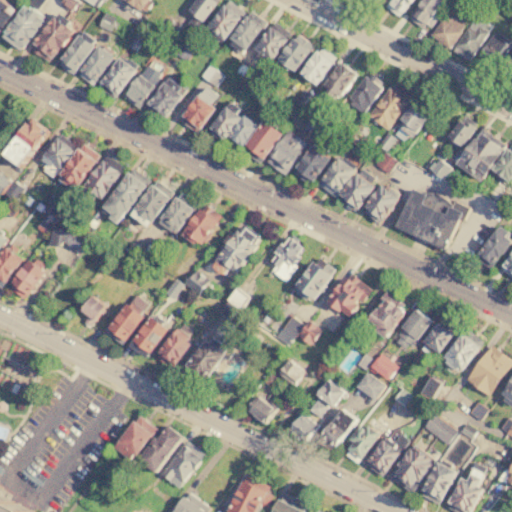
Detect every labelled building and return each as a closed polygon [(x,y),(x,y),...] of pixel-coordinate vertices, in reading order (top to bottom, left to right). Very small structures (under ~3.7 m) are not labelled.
[(0,0),(2,0),(14,9),(0,27),(0,0)] [(62,2),(63,0),(80,0),(72,10),(62,2)] [(125,0),(146,0),(140,10),(125,0)] [(195,0),(218,0),(194,30),(186,24),(193,16),(187,11),(195,0)] [(226,0),(228,0),(244,13),(222,41),(205,28),(226,0)] [(410,0),(398,17),(383,6),(387,0),(410,0)] [(441,0),(424,24),(411,14),(421,0),(441,0)] [(1,35),(26,3),(45,17),(20,50),(1,35)] [(449,48),(430,35),(450,7),(469,21),(449,48)] [(250,10),(265,21),(242,51),(227,40),(250,10)] [(27,48),(55,11),(75,26),(46,63),(27,48)] [(98,25),(103,12),(128,23),(122,36),(98,25)] [(451,50),(479,14),(494,25),(466,61),(451,50)] [(159,29),(169,17),(176,23),(167,35),(159,29)] [(169,34),(179,21),(185,26),(175,38),(169,34)] [(272,21),(290,35),(271,61),(253,47),(272,21)] [(57,62),(82,29),(96,40),(71,73),(57,62)] [(127,43),(137,31),(144,36),(134,49),(127,43)] [(294,33),(312,47),(294,70),(276,56),(294,33)] [(479,52),(494,33),(511,47),(497,66),(479,52)] [(77,73),(101,41),(116,53),(92,84),(77,73)] [(175,52),(183,42),(194,50),(186,61),(175,52)] [(318,46),(336,60),(316,85),(299,71),(318,46)] [(96,85),(120,54),(137,67),(114,98),(96,85)] [(511,78),(501,70),(511,55),(511,78)] [(230,68),(236,59),(249,68),(242,77),(230,68)] [(339,61),(356,73),(338,97),(321,84),(339,61)] [(123,95),(148,62),(163,74),(138,106),(123,95)] [(200,76),(209,64),(223,75),(214,86),(200,76)] [(367,71),(385,84),(363,112),(346,99),(367,71)] [(144,108),(168,77),(185,90),(161,121),(144,108)] [(391,83),(410,98),(387,128),(367,113),(391,83)] [(177,119),(203,84),(221,97),(194,132),(177,119)] [(293,101),(303,88),(314,96),(304,110),(293,101)] [(415,96),(433,109),(413,135),(395,122),(415,96)] [(229,100),(244,111),(224,137),(209,126),(229,100)] [(336,111),(341,104),(352,112),(347,119),(336,111)] [(258,123),(240,146),(226,135),(243,112),(258,123)] [(302,129),(309,115),(325,122),(318,136),(302,129)] [(475,128),(461,147),(447,137),(461,118),(475,128)] [(22,166),(6,154),(33,119),(49,131),(22,166)] [(281,133),(258,162),(241,149),(264,120),(281,133)] [(358,133),(363,126),(369,131),(364,138),(358,133)] [(506,146),(484,175),(459,157),(481,127),(506,146)] [(307,144),(283,174),(264,160),(288,129),(307,144)] [(377,145),(387,132),(396,138),(385,152),(377,145)] [(71,148),(55,170),(38,157),(55,135),(71,148)] [(309,184),(291,170),(316,137),(334,151),(309,184)] [(98,154),(71,189),(56,178),(83,142),(98,154)] [(511,143),(511,176),(509,181),(492,169),(511,143)] [(383,151),(396,161),(387,173),(374,163),(383,151)] [(335,197),(317,183),(340,152),(358,166),(335,197)] [(123,168),(99,199),(82,186),(106,155),(123,168)] [(439,159),(451,168),(443,178),(431,170),(439,159)] [(355,211),(337,197),(360,167),(378,181),(355,211)] [(147,183),(115,223),(98,210),(130,170),(147,183)] [(0,172),(11,181),(0,194),(0,172)] [(172,191),(144,227),(127,214),(155,178),(172,191)] [(6,193),(15,181),(25,189),(16,201),(6,193)] [(377,224),(360,210),(382,181),(399,194),(377,224)] [(198,202),(171,237),(154,224),(181,189),(198,202)] [(396,227),(416,236),(419,240),(422,242),(428,242),(445,249),(460,217),(465,219),(471,208),(455,201),(453,205),(447,199),(443,195),(436,193),(431,193),(427,193),(425,195),(413,189),(396,227)] [(26,195),(33,201),(28,208),(20,203),(26,195)] [(9,216),(1,210),(11,198),(19,204),(9,216)] [(55,222),(44,214),(55,199),(66,207),(55,222)] [(200,248),(180,233),(203,203),(222,218),(200,248)] [(38,225),(46,215),(55,222),(47,231),(38,225)] [(243,225),(258,236),(252,244),(255,246),(234,274),(228,269),(222,276),(209,266),(225,244),(221,241),(229,231),(233,234),(236,230),(238,232),(243,225)] [(499,226),(511,235),(511,239),(490,268),(475,257),(499,226)] [(49,244),(52,227),(66,230),(82,242),(76,251),(63,241),(59,246),(49,246),(49,244)] [(0,232),(8,239),(0,249),(0,232)] [(288,237),(302,248),(297,254),(300,256),(293,265),(295,267),(285,281),(273,271),(277,266),(270,261),(276,254),(273,251),(280,243),(282,245),(288,237)] [(0,257),(8,247),(23,259),(0,289),(0,257)] [(511,250),(511,272),(501,264),(511,250)] [(335,269),(311,303),(292,288),(316,255),(335,269)] [(8,289),(29,261),(45,273),(23,301),(8,289)] [(197,294),(184,284),(196,269),(209,279),(197,294)] [(371,289),(350,319),(326,301),(347,272),(371,289)] [(240,311),(228,302),(226,300),(236,287),(250,298),(240,311)] [(91,296),(105,309),(90,326),(84,321),(87,317),(79,309),(91,296)] [(404,310),(384,338),(364,324),(385,296),(404,310)] [(218,314),(228,302),(240,311),(230,323),(218,314)] [(142,317),(121,345),(104,332),(125,304),(142,317)] [(430,320),(408,350),(393,339),(414,309),(430,320)] [(144,358),(128,345),(149,316),(166,329),(144,358)] [(291,316),(303,325),(293,337),(282,328),(291,316)] [(455,329),(438,353),(422,341),(439,318),(455,329)] [(309,345),(297,335),(308,321),(320,331),(309,345)] [(483,341),(460,373),(441,359),(464,327),(483,341)] [(154,359),(177,328),(193,340),(170,371),(154,359)] [(182,367),(204,338),(209,342),(213,337),(232,352),(226,360),(222,357),(203,383),(182,367)] [(511,360),(511,364),(489,397),(466,380),(491,345),(511,360)] [(398,367),(387,383),(367,369),(379,353),(398,367)] [(371,358),(364,369),(357,364),(365,354),(371,358)] [(296,386),(277,371),(287,358),(306,373),(296,386)] [(263,383),(272,371),(283,379),(274,391),(263,383)] [(367,372),(385,385),(373,401),(355,388),(367,372)] [(443,383),(431,400),(418,391),(431,374),(443,383)] [(511,402),(500,393),(511,376),(511,402)] [(315,393),(326,379),(344,393),(333,406),(315,393)] [(394,400),(402,388),(413,395),(404,407),(394,400)] [(245,411),(260,392),(279,406),(264,425),(245,411)] [(308,411),(319,398),(330,407),(320,420),(308,411)] [(480,420),(469,412),(478,402),(488,410),(480,420)] [(316,442),(343,408),(357,419),(330,453),(316,442)] [(286,429),(300,412),(319,427),(306,444),(286,429)] [(130,461),(112,447),(137,414),(155,428),(130,461)] [(433,415),(457,432),(448,444),(425,427),(433,415)] [(511,423),(506,432),(500,428),(508,418),(511,421),(511,423)] [(154,472),(136,458),(165,421),(182,435),(154,472)] [(466,424),(477,431),(472,439),(461,431),(466,424)] [(343,454),(352,442),(348,439),(358,426),(364,430),(367,425),(378,434),(356,463),(343,454)] [(364,465),(385,437),(393,443),(400,433),(408,439),(380,477),(364,465)] [(179,488),(161,474),(187,440),(205,454),(179,488)] [(388,478),(412,443),(434,459),(410,493),(388,478)] [(435,461),(456,472),(439,505),(418,494),(435,461)] [(455,511),(446,507),(461,478),(466,480),(472,468),(484,474),(477,487),(482,489),(470,511),(455,511)] [(245,474),(226,511),(254,511),(259,503),(268,508),(274,495),(267,491),(270,485),(245,474)] [(169,511),(188,489),(212,508),(208,511),(169,511)] [(282,492),(272,511),(302,511),(306,503),(282,492)] [(0,511),(0,495),(29,511),(28,511),(0,511)]
